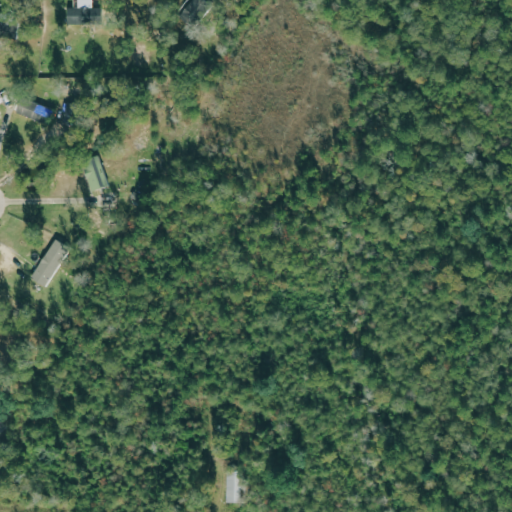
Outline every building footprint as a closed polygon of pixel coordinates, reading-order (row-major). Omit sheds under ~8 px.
[(197,27),(212,2),(209,0),(189,0),(179,17),(197,27)] [(68,8),(68,24),(101,23),(101,8),(92,8),(92,2),(79,3),(79,8),(68,8)] [(49,105),(21,98),(17,113),(45,120),(49,105)] [(108,187),(102,155),(84,159),(91,190),(108,187)] [(71,249),(56,241),(34,278),(48,287),(71,249)] [(246,503),(247,472),(229,471),(228,502),(246,503)]
